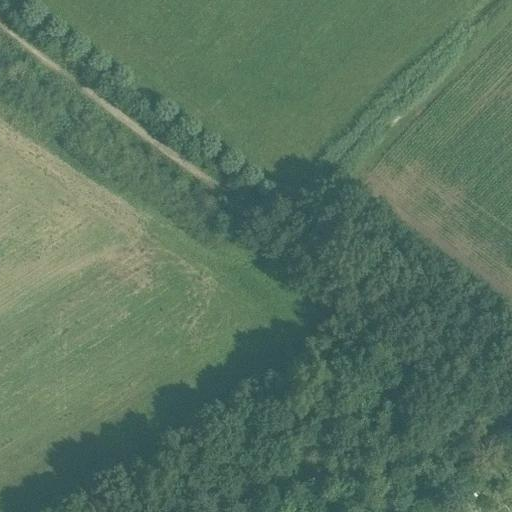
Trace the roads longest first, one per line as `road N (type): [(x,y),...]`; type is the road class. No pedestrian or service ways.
road 1 (track): [(511,405),(0,27)]
road 2 (track): [(384,311),(289,404),(117,511)]
road 3 (track): [(511,416),(392,511)]
